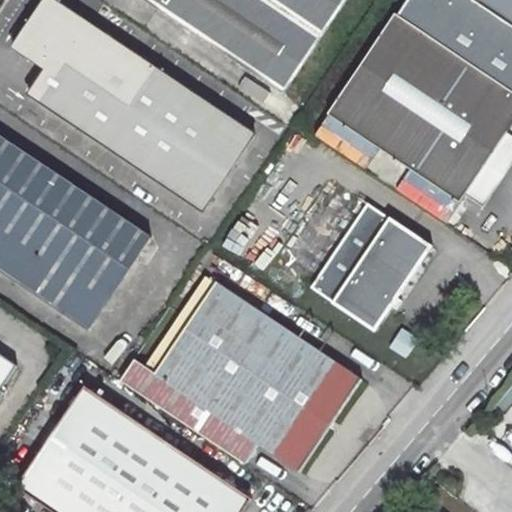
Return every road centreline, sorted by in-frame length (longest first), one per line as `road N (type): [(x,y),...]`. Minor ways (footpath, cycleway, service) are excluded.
road 1 (unknown): [(0,67),(205,217),(227,216),(249,192)]
road 2 (unclassified): [(352,511),(511,324)]
